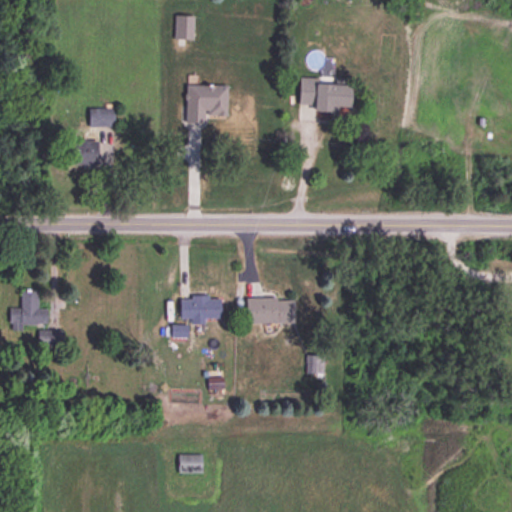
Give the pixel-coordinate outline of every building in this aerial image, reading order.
[(173,40),(192,40),(192,17),(173,17),(173,40)] [(349,112),(350,83),(299,81),(298,105),(313,106),(313,111),(349,112)] [(184,120),(225,120),(226,86),(184,86),(184,120)] [(88,110),(88,128),(113,128),(113,110),(88,110)] [(96,167),(96,142),(69,142),(69,167),(96,167)] [(45,311),(36,311),(36,293),(19,293),(19,310),(8,310),(8,326),(45,326),(45,311)] [(179,297),(179,320),(219,320),(219,297),(179,297)] [(244,324),(291,324),(291,299),(244,299),(244,324)] [(61,349),(61,331),(36,331),(36,349),(61,349)] [(176,474),(200,474),(200,455),(176,455),(176,474)]
